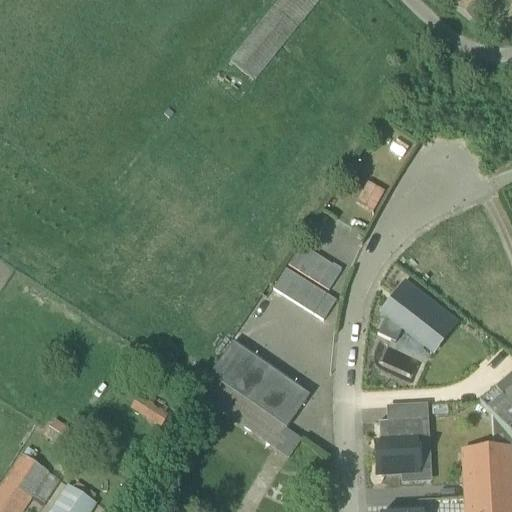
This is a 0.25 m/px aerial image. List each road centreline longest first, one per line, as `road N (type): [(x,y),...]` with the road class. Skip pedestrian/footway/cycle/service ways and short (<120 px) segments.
road 1 (residential): [(511,175),(404,226),(353,320),(343,403)]
road 2 (residential): [(343,403),(468,394)]
